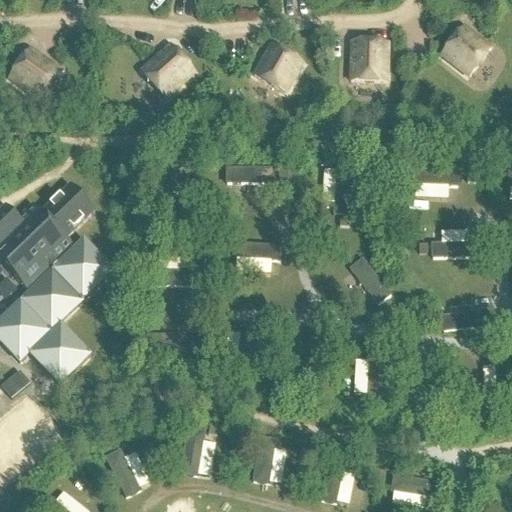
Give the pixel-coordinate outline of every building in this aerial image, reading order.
[(463,32),(441,60),(469,82),(491,54),(463,32)] [(352,47),(351,87),(386,88),(388,48),(352,47)] [(254,81),(285,99),(303,68),(272,50),(254,81)] [(141,77),(165,104),(195,77),(171,51),(141,77)] [(9,83),(41,106),(62,78),(30,54),(9,83)] [(186,162),(147,167),(149,190),(187,192),(186,162)] [(276,177),(228,178),(227,200),(275,199),(276,177)] [(341,183),(318,180),(318,213),(342,213),(341,183)] [(451,185),(415,187),(416,204),(452,203),(451,185)] [(5,210),(0,215),(0,267),(30,299),(0,328),(0,346),(20,367),(30,356),(32,358),(31,360),(60,390),(89,361),(58,329),(110,278),(83,250),(77,256),(66,244),(93,218),(95,216),(70,190),(63,196),(41,218),(33,210),(18,224),(5,210)] [(473,230),(440,230),(440,249),(473,248),(473,230)] [(166,244),(166,278),(197,280),(190,246),(166,244)] [(278,247),(235,244),(237,272),(279,275),(278,247)] [(365,269),(346,282),(371,315),(394,306),(365,269)] [(485,300),(449,301),(449,319),(486,318),(485,300)] [(196,338),(166,336),(160,371),(189,373),(196,338)] [(240,346),(215,344),(206,380),(238,382),(240,346)] [(305,351),(273,347),(271,383),(297,383),(305,351)] [(351,355),(323,355),(322,384),(353,384),(351,355)] [(496,367),(482,367),(483,401),(497,401),(496,367)] [(20,377),(2,392),(12,404),(30,389),(20,377)] [(43,389),(0,424),(0,494),(77,430),(43,389)] [(207,431),(187,430),(181,482),(198,484),(214,486),(220,438),(207,437),(207,431)] [(281,489),(290,451),(274,452),(275,441),(253,440),(246,493),(267,493),(269,488),(281,489)] [(116,455),(100,462),(126,502),(153,487),(136,455),(123,460),(116,455)] [(360,475),(345,471),(345,462),(324,463),(316,508),(338,508),(353,509),(360,475)] [(442,485),(395,480),(394,510),(414,511),(427,511),(427,502),(441,504),(442,485)] [(48,499),(38,511),(86,511),(65,494),(55,504),(48,499)]
